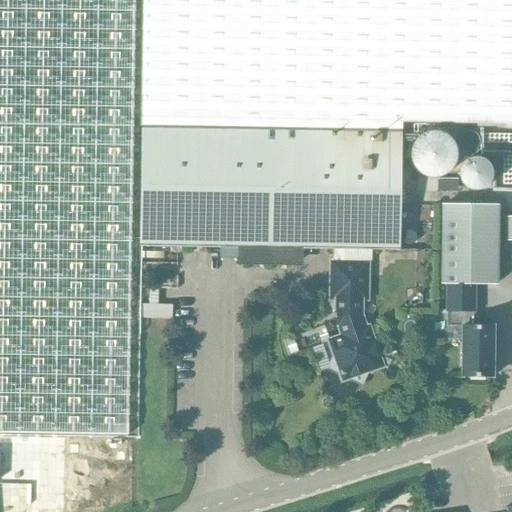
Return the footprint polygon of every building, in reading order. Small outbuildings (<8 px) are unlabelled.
[(0,0),(0,433),(128,436),(135,0),(0,0)] [(350,379),(360,383),(365,373),(380,368),(368,330),(365,331),(361,318),(360,313),(360,299),(366,299),(367,265),(344,265),(344,250),(400,251),(402,124),(511,125),(511,0),(143,0),(140,248),(239,249),(239,260),(243,265),(296,265),(301,261),(301,250),(331,250),(331,300),(337,300),(337,314),(338,326),(342,339),(329,343),(335,358),(330,369),(340,374),(343,381),(350,379)] [(422,176),(424,177),(426,178),(427,178),(429,179),(431,179),(434,179),(438,179),(440,178),(442,178),(443,177),(445,176),(447,175),(450,172),(452,171),(453,169),(454,167),(455,166),(456,164),(456,162),(457,160),(457,158),(457,156),(457,154),(457,152),(456,150),(456,148),(455,146),(454,144),(453,142),(452,141),(450,139),(449,138),(446,135),(444,134),(440,133),(436,132),(434,132),(432,132),(430,133),(428,133),(426,134),(422,135),(420,136),(419,138),(417,139),(416,140),(415,142),(413,144),(413,146),(412,147),(411,149),(411,151),(410,153),(410,155),(410,158),(411,160),(411,162),(412,163),(412,165),(413,167),(414,169),(416,171),(417,172),(419,173),(420,175),(422,176)] [(462,189),(489,185),(484,156),(457,160),(462,189)] [(441,205),(440,284),(447,284),(475,285),(498,285),(499,206),(441,205)] [(447,284),(447,312),(463,312),(463,326),(462,377),(470,377),(470,380),(484,380),(484,377),(492,377),(493,327),(474,326),(475,285),(447,284)] [(139,317),(171,318),(172,304),(140,303),(139,317)] [(310,332),(289,338),(292,350),(313,344),(310,332)] [(456,498),(456,497),(456,493),(453,488),(448,485),(444,484),(438,485),(434,488),(431,492),(430,497),(431,501),(433,506),(437,509),(442,510),(448,509),(452,507),(455,503),(456,498)]
